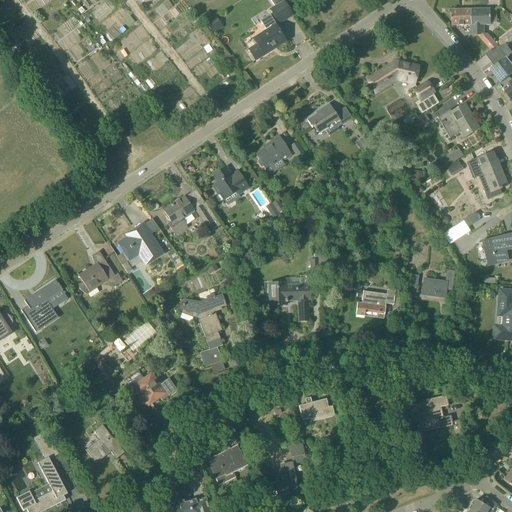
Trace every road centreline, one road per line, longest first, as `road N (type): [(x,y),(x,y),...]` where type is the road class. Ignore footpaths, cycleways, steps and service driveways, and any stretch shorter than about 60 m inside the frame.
road 1 (residential): [(0,268),(401,0)]
road 2 (residential): [(112,511),(137,497),(216,409),(279,373),(358,361),(511,378)]
road 3 (residential): [(511,136),(476,72),(417,0)]
